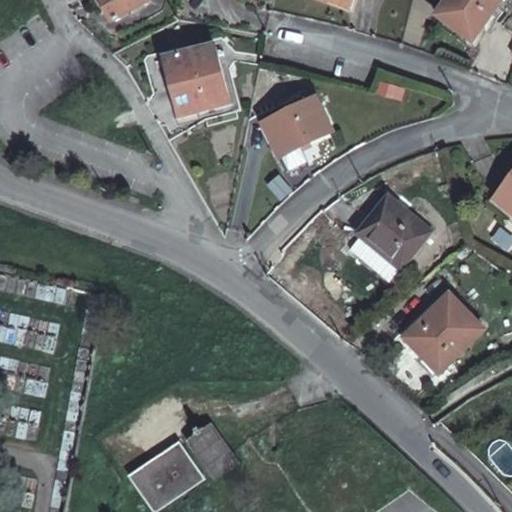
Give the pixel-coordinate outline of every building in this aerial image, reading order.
[(99,0),(110,18),(140,0),(99,0)] [(353,0),(321,0),(348,12),(353,0)] [(503,5),(496,0),(452,0),(436,23),(472,49),(503,5)] [(213,40),(163,53),(168,72),(174,70),(186,108),(228,96),(213,40)] [(316,102),(263,126),(278,160),(331,136),(316,102)] [(511,177),(494,199),(511,214),(511,177)] [(387,196),(354,236),(400,272),(431,232),(387,196)] [(448,295),(401,339),(419,356),(422,353),(440,371),(482,330),(448,295)] [(197,436),(189,441),(215,480),(239,463),(213,425),(204,431),(202,429),(196,433),(197,436)] [(182,446),(144,472),(143,473),(165,505),(203,478),(182,446)] [(382,507),(384,504),(385,501),(386,496),(387,492),(387,487),(386,483),(386,479),(384,472),(382,469),(380,466),(378,463),(374,459),(369,455),(365,452),(361,451),(357,449),(354,448),(350,448),(345,448),(341,448),(337,449),(332,450),(330,452),(325,454),(320,458),(318,460),(316,462),(313,466),(310,470),(309,473),(308,477),(307,480),(307,484),(306,489),(307,493),(307,497),(309,501),(310,505),(313,511),(314,511),(378,511),(380,511),(382,507)] [(301,511),(298,508),(295,505),(292,503),(287,501),(284,500),(280,498),(277,498),(273,497),(269,497),(262,498),(258,499),(253,501),(250,503),(247,505),(245,506),(241,510),(239,511),(301,511)]
